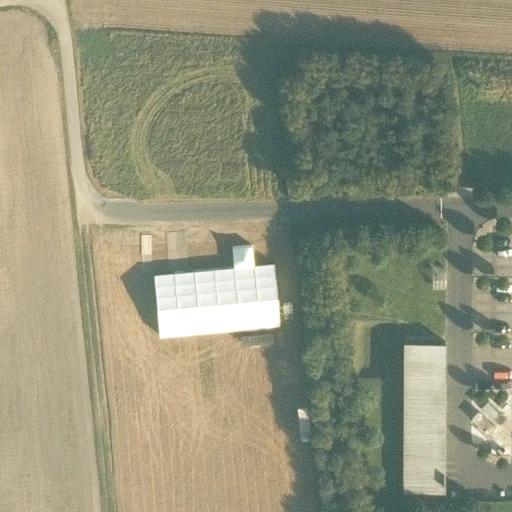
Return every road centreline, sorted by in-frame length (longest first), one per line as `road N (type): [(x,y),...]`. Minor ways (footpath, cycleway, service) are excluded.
road 1 (track): [(58,6),(109,511)]
road 2 (unclassified): [(78,204),(511,205)]
road 3 (unknown): [(453,205),(463,461),(478,477),(511,474)]
